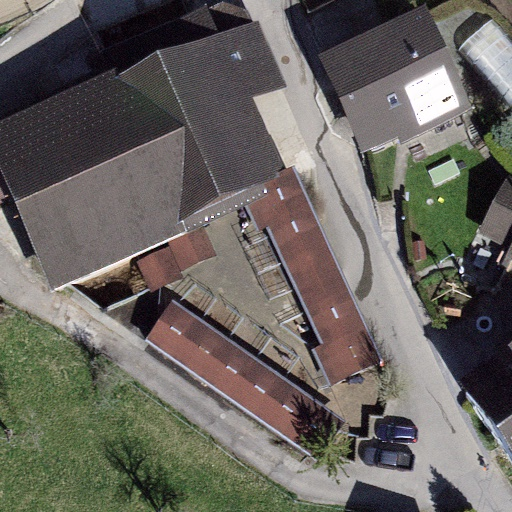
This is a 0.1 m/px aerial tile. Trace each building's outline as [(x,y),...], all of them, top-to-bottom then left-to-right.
[(110,91),(0,141),(0,185),(56,309),(136,272),(151,304),(225,270),(212,241),(228,234),(156,78),(218,50),(205,20),(100,68),(110,91)] [(469,119),(426,22),(319,70),(363,167),(469,119)] [(389,366),(299,183),(251,207),(341,390),(389,366)] [(511,204),(502,200),(480,251),(511,266),(511,204)] [(351,429),(174,309),(143,354),(320,474),(351,429)] [(511,440),(511,356),(455,395),(495,453),(511,440)] [(511,440),(495,453),(511,477),(511,440)]
